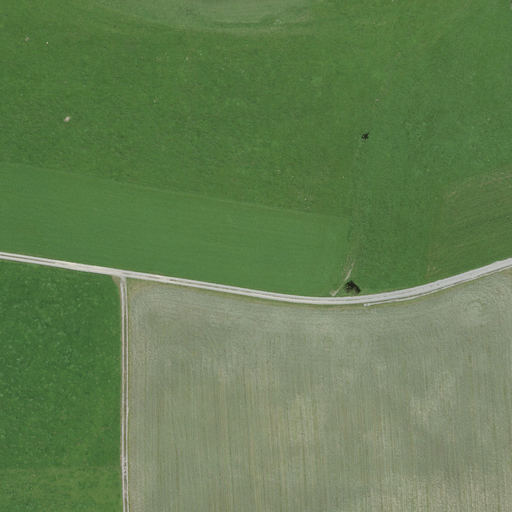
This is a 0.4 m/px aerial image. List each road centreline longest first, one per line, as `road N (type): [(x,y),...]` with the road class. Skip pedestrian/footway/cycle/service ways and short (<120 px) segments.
road 1 (track): [(511,265),(412,300),(333,304),(0,257)]
road 2 (track): [(122,276),(126,511)]
